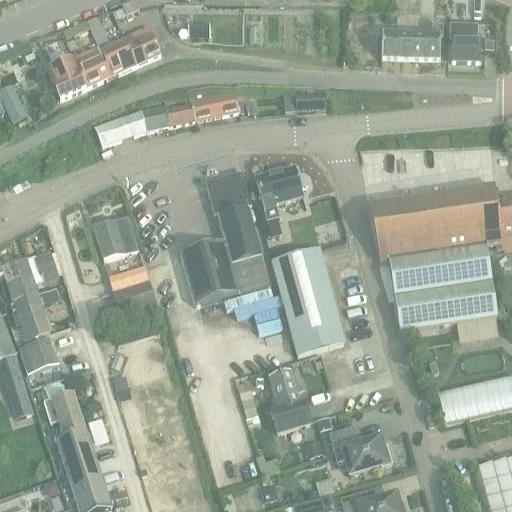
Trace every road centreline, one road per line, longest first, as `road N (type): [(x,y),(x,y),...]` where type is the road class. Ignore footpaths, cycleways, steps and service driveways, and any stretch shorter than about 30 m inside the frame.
road 1 (residential): [(0,161),(179,80),(511,89)]
road 2 (residential): [(437,511),(329,128)]
road 3 (tertiary): [(0,230),(140,157),(203,140),(329,128)]
road 4 (tertiary): [(329,128),(474,114),(511,102)]
